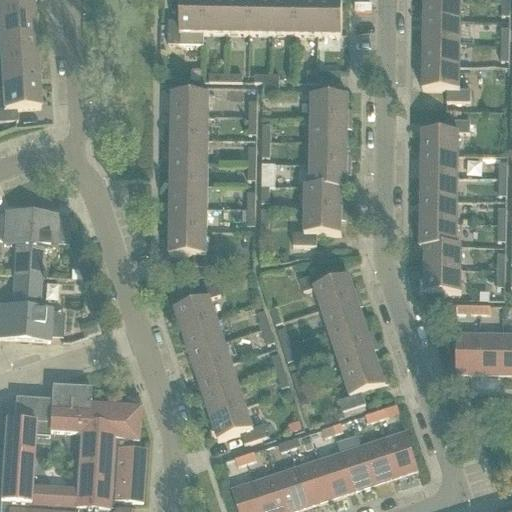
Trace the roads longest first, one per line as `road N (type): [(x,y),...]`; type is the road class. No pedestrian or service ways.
road 1 (residential): [(441,437),(382,258),(388,0)]
road 2 (residential): [(69,165),(92,191),(138,333)]
road 3 (residential): [(138,333),(173,434),(175,511)]
road 4 (residential): [(69,165),(77,128),(68,0)]
road 5 (residential): [(0,382),(138,333)]
